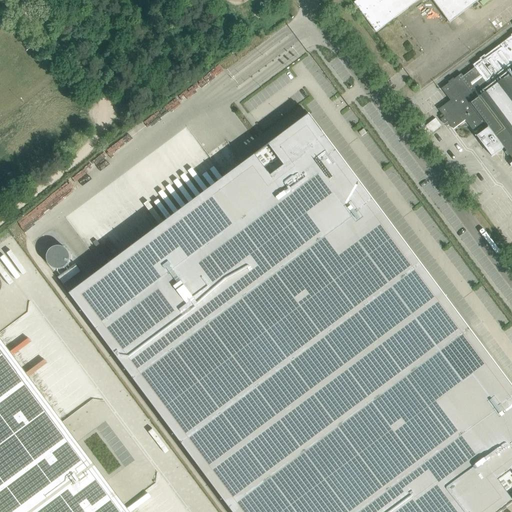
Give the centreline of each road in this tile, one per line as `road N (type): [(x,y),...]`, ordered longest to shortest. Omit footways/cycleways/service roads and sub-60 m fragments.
road 1 (unknown): [(311,17),(52,213),(49,225),(77,266)]
road 2 (unclassified): [(511,284),(305,0)]
road 3 (track): [(0,222),(100,137),(111,117),(12,0)]
